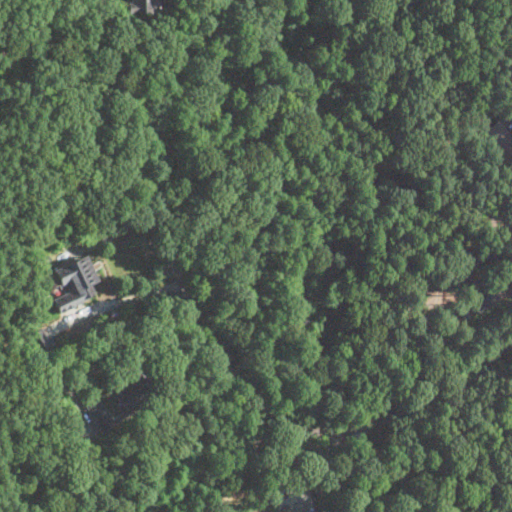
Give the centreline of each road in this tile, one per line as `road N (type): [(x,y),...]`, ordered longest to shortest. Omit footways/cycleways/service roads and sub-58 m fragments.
road 1 (residential): [(511,346),(386,420),(310,431),(272,420),(250,397),(182,281)]
road 2 (residential): [(182,281),(190,205),(182,182),(145,110),(66,45),(63,0)]
